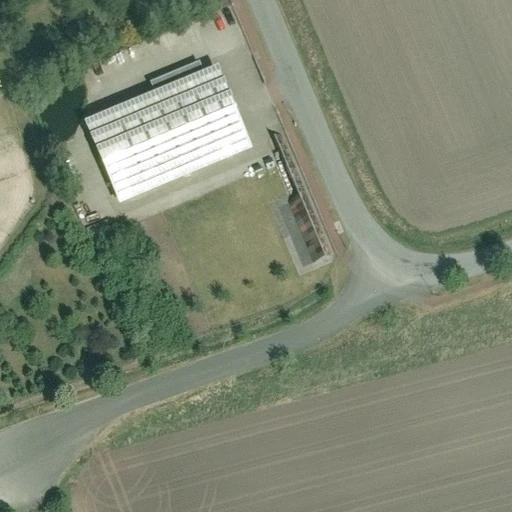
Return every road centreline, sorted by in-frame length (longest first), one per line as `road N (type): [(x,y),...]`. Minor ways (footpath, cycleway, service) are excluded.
road 1 (residential): [(426,288),(0,454)]
road 2 (residential): [(426,288),(393,273),(360,229),(264,0)]
